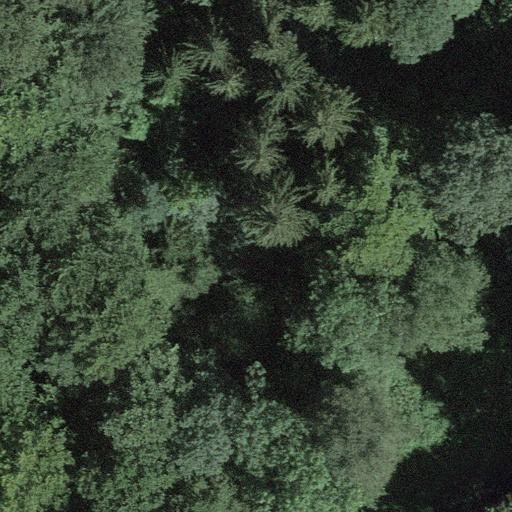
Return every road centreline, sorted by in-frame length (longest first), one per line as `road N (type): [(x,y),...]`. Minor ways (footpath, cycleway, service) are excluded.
road 1 (track): [(0,191),(511,167)]
road 2 (track): [(438,511),(511,365)]
